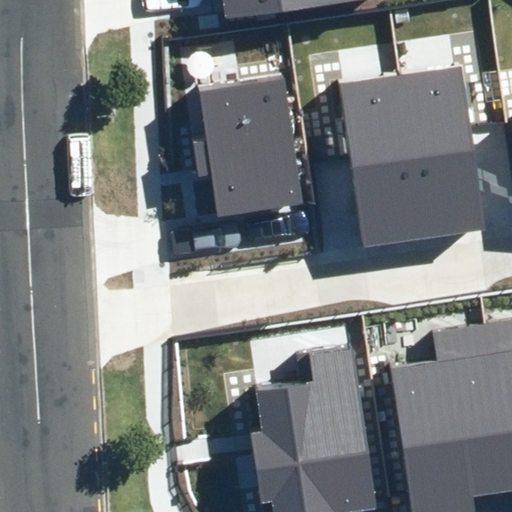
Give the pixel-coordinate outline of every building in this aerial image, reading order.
[(225,0),(227,11),(297,0),(225,0)] [(331,74),(356,242),(486,224),(461,56),(331,74)] [(202,80),(216,208),(302,199),(289,71),(202,80)] [(320,236),(256,215),(244,254),(307,274),(320,236)] [(393,366),(413,511),(455,511),(478,509),(474,488),(511,482),(511,318),(431,330),(435,360),(393,366)] [(270,492),(272,511),(333,511),(333,508),(375,503),(355,347),(310,352),(313,376),(254,384),(259,422),(246,423),(255,494),(270,492)]
